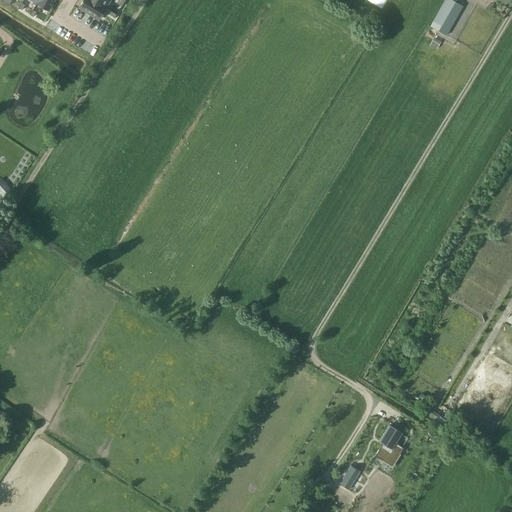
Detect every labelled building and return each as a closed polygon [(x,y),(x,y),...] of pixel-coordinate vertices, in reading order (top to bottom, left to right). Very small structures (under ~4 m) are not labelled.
[(38,0),(36,3),(48,10),(53,0),(38,0)] [(92,0),(83,0),(79,7),(99,19),(106,8),(92,0)] [(365,0),(382,10),(387,0),(365,0)] [(445,0),(430,27),(446,36),(463,7),(458,4),(459,0),(445,0)] [(474,41),(486,12),(477,8),(474,15),(467,12),(460,30),(467,33),(465,37),(474,41)] [(435,90),(444,94),(466,43),(457,39),(435,90)] [(409,75),(417,80),(426,64),(418,59),(409,75)] [(4,181),(0,184),(0,192),(4,197),(12,190),(4,181)] [(461,401),(453,401),(453,405),(455,405),(455,413),(461,413),(461,401)] [(430,408),(425,416),(435,422),(440,415),(430,408)] [(394,456),(400,447),(394,444),(401,433),(389,426),(377,446),(394,456)] [(351,468),(340,484),(348,489),(359,473),(351,468)] [(378,483),(383,471),(376,469),(372,480),(378,483)]
